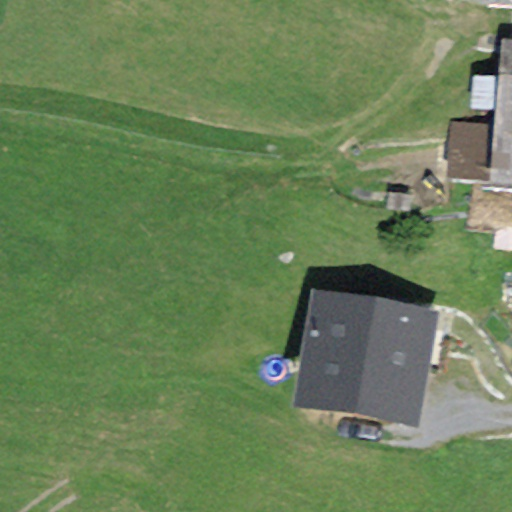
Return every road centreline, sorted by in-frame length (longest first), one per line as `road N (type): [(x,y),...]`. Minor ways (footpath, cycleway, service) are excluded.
road 1 (track): [(468,27),(389,108),(341,140),(293,149),(0,94)]
road 2 (track): [(511,30),(468,27),(377,0)]
